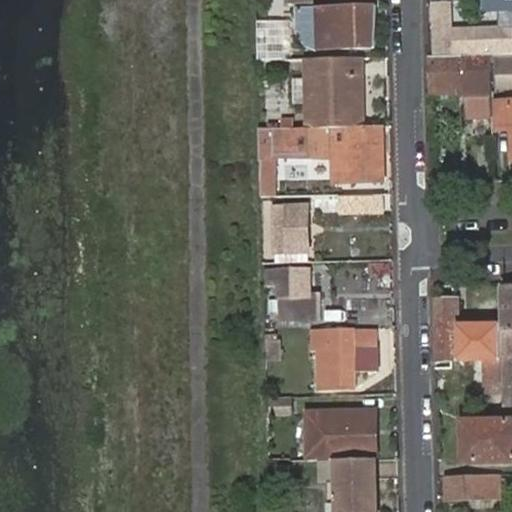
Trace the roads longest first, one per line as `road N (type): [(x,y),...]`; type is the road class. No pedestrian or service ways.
road 1 (residential): [(422,511),(418,256)]
road 2 (residential): [(417,212),(412,0)]
